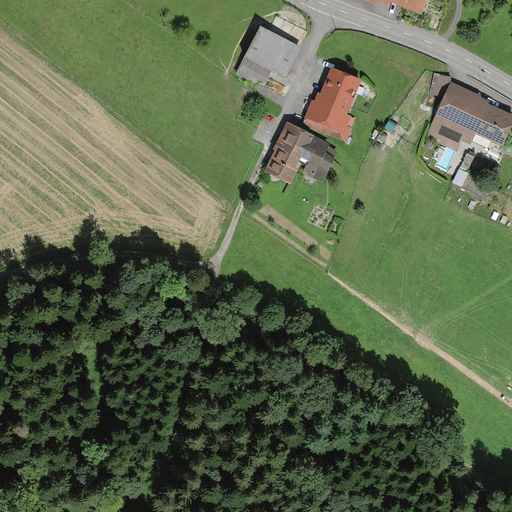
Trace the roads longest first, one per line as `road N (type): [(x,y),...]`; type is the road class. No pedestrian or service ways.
road 1 (track): [(511,497),(336,371),(257,326),(220,290),(217,263),(329,6)]
road 2 (track): [(217,263),(190,267),(142,252),(60,253),(0,281)]
road 3 (tertiary): [(313,0),(435,44),(511,87)]
